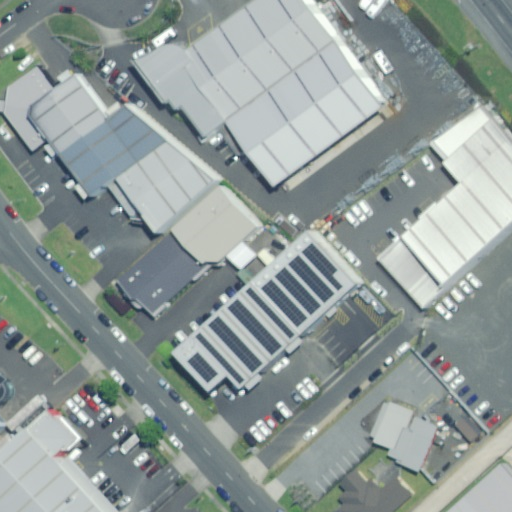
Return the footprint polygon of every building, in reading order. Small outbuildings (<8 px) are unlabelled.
[(187,104),(211,135),(230,118),(339,41),(309,0),(256,0),(197,46),(190,39),(181,38),(173,41),(142,64),(178,111),(187,104)] [(339,41),(230,118),(283,191),(391,113),(339,41)] [(140,184),(194,144),(130,106),(112,121),(77,75),(58,89),(42,67),(7,90),(3,101),(5,113),(37,154),(54,142),(108,204),(140,184)] [(474,186),(388,262),(430,310),(511,237),(511,135),(485,105),(439,146),(474,186)] [(194,144),(140,184),(172,242),(233,184),(194,144)] [(270,229),(237,192),(130,288),(162,325),(270,229)] [(377,299),(326,242),(194,359),(226,394),(244,378),(263,399),(377,299)] [(0,445),(16,430),(0,412),(0,411),(22,390),(5,372),(0,368),(0,445)] [(405,412),(391,450),(437,468),(452,429),(405,412)] [(119,511),(48,438),(0,484),(0,511),(119,511)] [(358,511),(406,511),(425,496),(391,457),(354,488),(360,495),(353,502),(360,510),(358,511)] [(511,511),(511,480),(501,469),(456,511),(511,511)]
